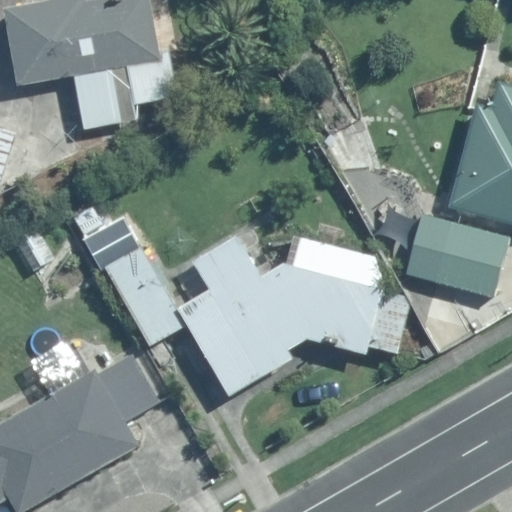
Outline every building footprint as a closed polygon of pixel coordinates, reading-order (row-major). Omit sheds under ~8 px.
[(60,0),(12,6),(22,81),(79,74),(85,124),(125,119),(117,62),(133,60),(138,101),(172,97),(164,30),(159,0),(60,0)] [(482,104),(453,203),(511,219),(511,80),(501,78),(492,107),(482,104)] [(0,179),(4,181),(21,131),(0,123),(0,179)] [(410,271),(412,271),(497,294),(511,239),(511,236),(425,213),(410,271)] [(34,270),(59,256),(40,221),(15,235),(34,270)] [(309,334),(339,342),(368,351),(370,343),(396,351),(412,295),(384,287),(388,274),(379,255),(298,232),(291,257),(262,273),(256,261),(263,257),(247,228),(196,256),(213,287),(183,303),(231,390),(295,354),(290,346),(309,334)] [(106,258),(113,270),(155,344),(187,326),(138,240),(106,258)] [(27,506),(34,502),(139,443),(126,420),(158,401),(129,350),(0,422),(0,501),(18,491),(27,506)]
